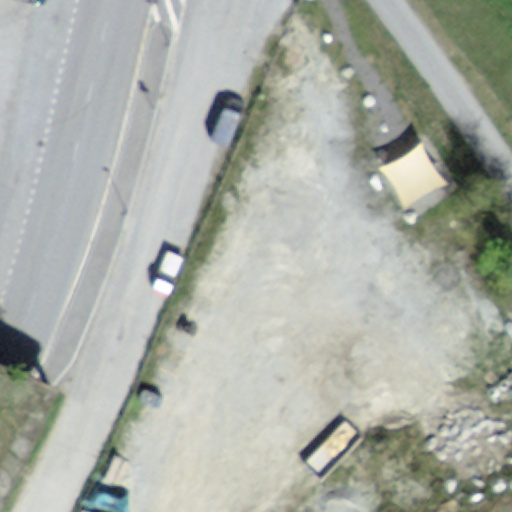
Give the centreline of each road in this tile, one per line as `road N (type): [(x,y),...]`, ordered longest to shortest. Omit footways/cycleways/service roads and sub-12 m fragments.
road 1 (unclassified): [(229,0),(106,374),(40,511)]
road 2 (tertiary): [(2,365),(57,225),(116,0)]
road 3 (unclassified): [(384,0),(511,181)]
